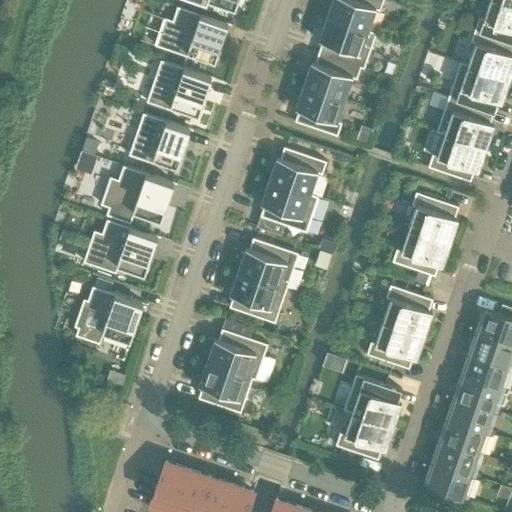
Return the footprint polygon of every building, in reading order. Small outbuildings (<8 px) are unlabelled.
[(186,0),(206,7),(208,0),(209,0),(235,9),(238,0),(186,0)] [(332,0),(331,4),(327,16),(376,33),(376,32),(368,29),(376,8),(380,10),(383,0),(332,0)] [(479,16),(475,29),(511,41),(511,3),(502,0),(489,0),(484,18),(479,16)] [(177,5),(173,19),(165,16),(155,44),(188,56),(189,52),(215,61),(220,47),(228,24),(228,23),(177,5)] [(322,41),(319,51),(364,67),(376,33),(327,16),(323,28),(319,39),(322,41)] [(460,61),(460,62),(509,78),(511,70),(511,41),(475,29),(471,41),(475,42),(468,63),(460,61)] [(308,72),(303,84),(345,98),(352,76),(357,78),(361,66),(364,67),(319,51),(315,62),(312,60),(308,72)] [(212,76),(161,59),(147,101),(171,109),(172,106),(199,115),(204,100),(211,78),(212,76)] [(460,62),(448,96),(494,111),(498,101),(501,102),(505,90),(509,78),(460,62)] [(345,98),(303,84),(299,96),(295,108),(299,109),(295,120),(337,134),(342,121),(337,120),(345,98)] [(448,96),(437,130),(486,146),(490,135),(494,123),(491,122),(494,111),(448,96)] [(129,154),(153,162),(155,159),(177,166),(182,152),(190,130),(190,128),(143,112),(129,154)] [(486,146),(437,130),(437,131),(444,133),(437,154),(433,153),(428,166),(471,180),(475,169),(478,170),(482,158),(486,146)] [(88,152),(100,156),(104,143),(92,139),(88,152)] [(273,167),(269,179),(318,196),(318,195),(311,193),(318,171),(322,173),(327,160),(284,145),(280,157),(277,156),(273,167)] [(110,176),(101,203),(109,206),(106,214),(131,222),(134,211),(161,220),(166,206),(174,183),(174,182),(123,164),(118,178),(110,176)] [(318,196),(269,179),(265,191),(261,203),(264,204),(260,215),(306,231),(318,196)] [(416,205),(409,227),(450,241),(454,229),(458,218),(455,216),(459,205),(416,191),(412,204),(416,205)] [(94,229),(83,261),(116,272),(118,265),(145,274),(150,259),(157,237),(158,235),(107,218),(102,232),(94,229)] [(450,241),(409,227),(401,249),(397,247),(392,260),(435,275),(439,264),(442,265),(446,253),(450,241)] [(242,258),(238,270),(287,287),(299,252),(253,236),(249,248),(246,246),(242,258)] [(287,287),(238,270),(234,282),(230,294),(233,295),(229,306),(275,322),(287,287)] [(391,298),(383,320),(425,334),(429,322),(433,310),(429,309),(433,298),(390,283),(386,296),(391,298)] [(143,304),(144,302),(93,285),(88,299),(84,298),(74,325),(78,327),(76,334),(100,343),(104,332),(130,341),(135,326),(143,304)] [(473,323),(471,329),(511,342),(511,317),(487,309),(481,326),(473,323)] [(425,334),(383,320),(375,342),(371,340),(367,353),(409,368),(413,356),(417,357),(421,346),(425,334)] [(211,349),(207,361),(256,378),(268,343),(222,327),(218,338),(215,337),(211,349)] [(478,337),(472,353),(507,365),(511,350),(511,342),(471,329),(470,335),(478,337)] [(324,362),(344,369),(349,357),(329,349),(324,362)] [(459,366),(457,372),(508,390),(509,386),(501,383),(507,365),(472,353),(467,369),(459,366)] [(256,378),(207,361),(203,373),(199,384),(202,386),(198,397),(241,411),(252,377),(256,378)] [(463,380),(458,396),(492,408),(499,390),(507,393),(508,390),(457,372),(455,378),(463,380)] [(356,373),(344,408),(394,425),(398,413),(402,401),(398,400),(402,389),(356,373)] [(444,410),(442,415),(493,433),(494,429),(486,427),(492,408),(458,396),(452,412),(444,410)] [(394,425),(344,408),(344,409),(352,411),(345,433),(340,431),(336,444),(378,458),(382,447),(386,448),(390,436),(394,425)] [(448,424),(443,439),(478,451),(484,433),(492,436),(493,433),(442,415),(440,421),(448,424)] [(429,453),(427,458),(479,476),(480,473),(471,470),(478,451),(443,439),(437,455),(429,453)] [(479,476),(427,458),(426,464),(434,467),(428,484),(463,496),(469,476),(478,479),(479,476)] [(151,507),(166,511),(172,511),(188,468),(166,460),(150,506),(151,507)] [(172,511),(197,511),(210,475),(188,468),(172,511)] [(197,511),(221,511),(231,483),(210,475),(197,511)] [(231,483),(221,511),(246,511),(254,490),(253,490),(231,483)] [(296,511),(299,506),(277,498),(276,498),(271,511),(296,511)]
